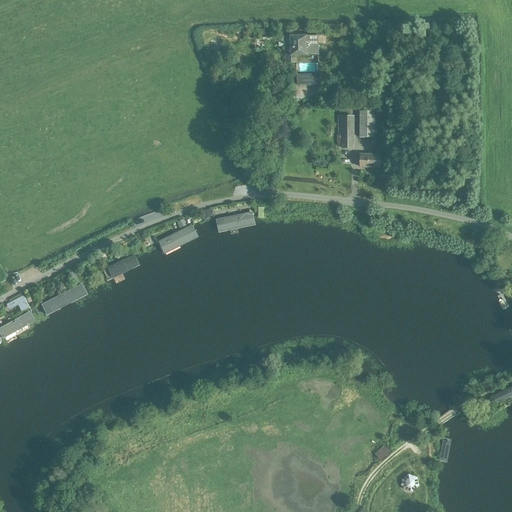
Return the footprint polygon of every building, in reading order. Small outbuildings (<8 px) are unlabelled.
[(297,55),(319,53),(318,34),(307,35),(307,34),(290,35),(290,36),(285,36),(286,62),(297,62),(297,55)] [(298,85),(320,84),(319,73),(297,74),(298,85)] [(360,137),(374,137),(374,111),(360,111),(360,137)] [(342,149),(354,149),(354,116),(338,116),(338,135),(342,135),(342,149)] [(380,167),(380,155),(361,154),(361,167),(380,167)] [(211,209),(204,211),(205,217),(212,216),(211,209)] [(217,221),(220,235),(257,227),(254,213),(217,221)] [(184,219),(177,222),(180,228),(186,226),(184,219)] [(195,227),(161,242),(167,258),(201,240),(195,227)] [(136,256),(104,271),(109,283),(142,267),(136,256)] [(85,263),(77,268),(80,273),(88,268),(85,263)] [(74,270),(68,273),(74,284),(80,281),(74,270)] [(38,307),(44,320),(89,295),(83,284),(38,307)] [(22,296),(6,304),(9,310),(18,305),(21,312),(28,308),(22,296)] [(0,326),(0,340),(33,322),(26,313),(0,326)] [(511,385),(490,396),(494,405),(511,396),(511,385)] [(446,462),(449,442),(441,441),(438,461),(446,462)] [(381,462),(391,452),(384,446),(374,455),(381,462)] [(409,475),(403,480),(404,489),(412,491),(418,486),(417,478),(409,475)]
